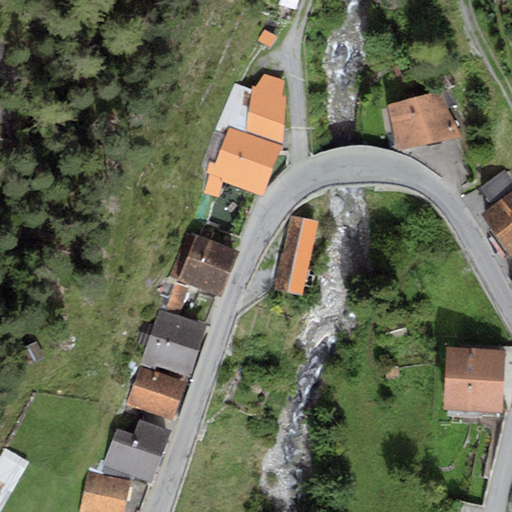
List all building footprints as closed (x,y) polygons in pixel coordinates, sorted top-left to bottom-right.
[(265,30),(259,41),(272,49),(278,37),(265,30)] [(390,62),(400,86),(413,81),(403,57),(390,62)] [(251,90),(247,133),(282,146),(287,98),(281,95),(282,80),(263,74),(255,86),(252,86),(251,90)] [(247,133),(251,90),(235,84),(218,123),(229,126),(247,133)] [(399,149),(460,137),(446,108),(456,105),(447,89),(387,104),(399,149)] [(223,180),(263,196),(282,146),(247,133),(229,126),(216,162),(210,161),(206,173),(208,174),(203,194),(218,197),(223,180)] [(478,186),(493,206),(511,190),(511,179),(503,168),(478,186)] [(511,190),(493,206),(482,215),(491,228),(488,232),(509,258),(503,262),(511,271),(511,270),(511,190)] [(325,222),(290,215),(282,254),(281,253),(274,288),(310,296),(325,222)] [(169,277),(221,295),(239,251),(210,240),(214,231),(200,227),(197,235),(186,233),(169,277)] [(166,280),(161,293),(184,302),(189,289),(166,280)] [(184,302),(161,293),(157,304),(180,313),(184,302)] [(160,309),(140,365),(155,370),(157,365),(177,372),(175,377),(187,381),(207,325),(160,309)] [(379,320),(383,334),(407,328),(404,314),(379,320)] [(505,350),(447,346),(442,407),(500,411),(505,350)] [(140,367),(127,404),(174,420),(186,383),(140,367)] [(398,367),(383,369),(384,380),(399,378),(398,367)] [(117,427),(103,464),(150,482),(170,433),(140,421),(135,434),(117,427)] [(2,449),(0,453),(0,511),(27,462),(2,449)] [(88,474),(78,511),(122,511),(129,483),(88,474)]
